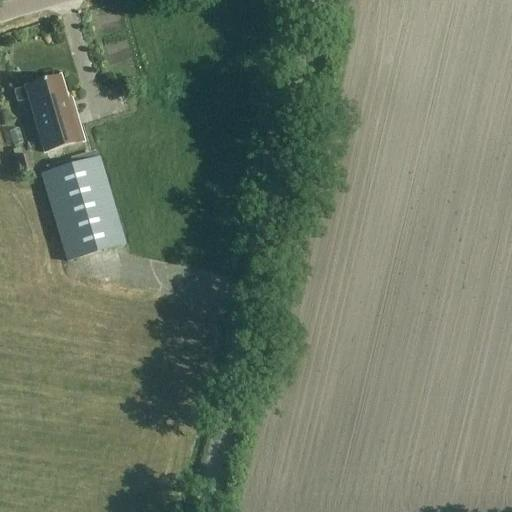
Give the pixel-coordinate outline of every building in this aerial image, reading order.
[(63,150),(84,144),(70,100),(66,101),(60,79),(13,93),(17,105),(28,101),(44,156),(47,155),(48,160),(64,156),(63,150)] [(172,181),(206,172),(196,135),(162,144),(172,181)] [(48,174),(41,177),(66,263),(124,246),(98,159),(95,160),(93,156),(72,162),(73,167),(67,169),(65,164),(46,169),(48,174)] [(27,157),(16,161),(20,176),(32,172),(27,157)] [(214,213),(229,219),(248,176),(234,169),(214,213)]
